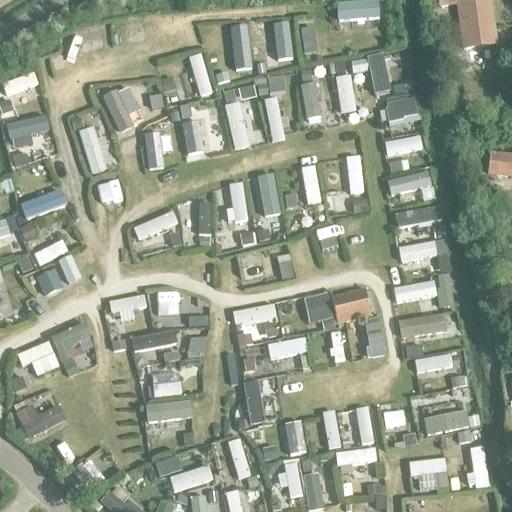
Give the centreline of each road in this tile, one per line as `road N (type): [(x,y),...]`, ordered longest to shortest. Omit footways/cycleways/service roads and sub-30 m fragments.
road 1 (unknown): [(112,261),(123,234),(148,212),(356,139)]
road 2 (unknown): [(112,261),(88,215),(68,110),(90,90),(152,61)]
